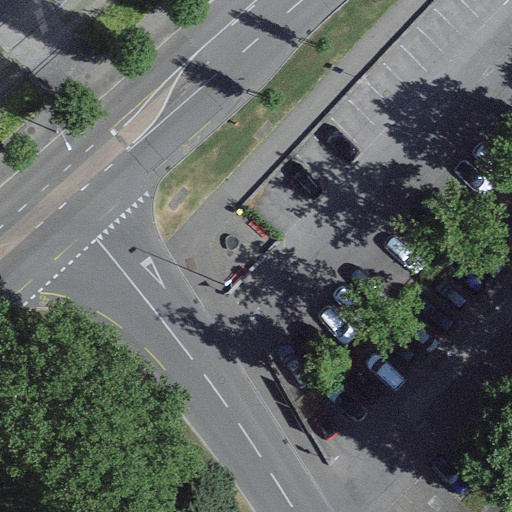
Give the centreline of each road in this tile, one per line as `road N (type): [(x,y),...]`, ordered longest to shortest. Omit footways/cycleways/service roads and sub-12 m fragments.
road 1 (residential): [(294,511),(190,359),(62,194)]
road 2 (residential): [(281,0),(62,194)]
